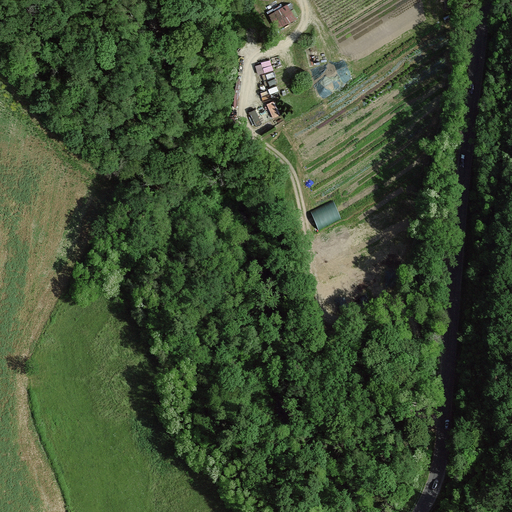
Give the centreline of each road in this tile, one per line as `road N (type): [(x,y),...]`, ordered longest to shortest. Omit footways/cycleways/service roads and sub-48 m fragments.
road 1 (track): [(444,419),(422,416),(413,403),(416,332),(403,308),(339,323),(320,309),(295,178),(248,128),(244,95),(255,56),(296,35),(304,0)]
road 2 (tertiary): [(419,511),(440,458),(486,0)]
